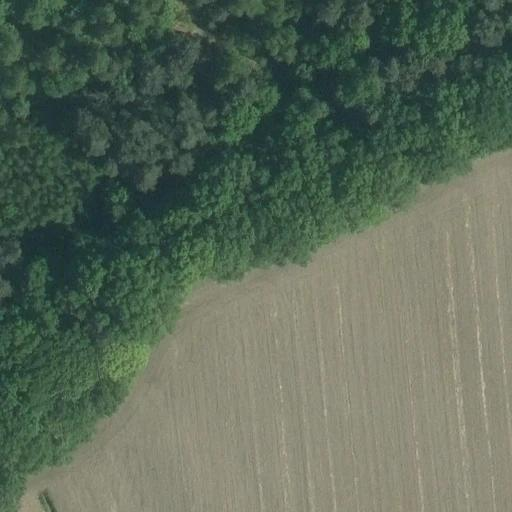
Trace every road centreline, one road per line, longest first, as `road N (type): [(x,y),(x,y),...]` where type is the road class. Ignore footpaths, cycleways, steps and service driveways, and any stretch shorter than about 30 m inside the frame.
road 1 (track): [(432,0),(0,309)]
road 2 (track): [(228,147),(186,0)]
